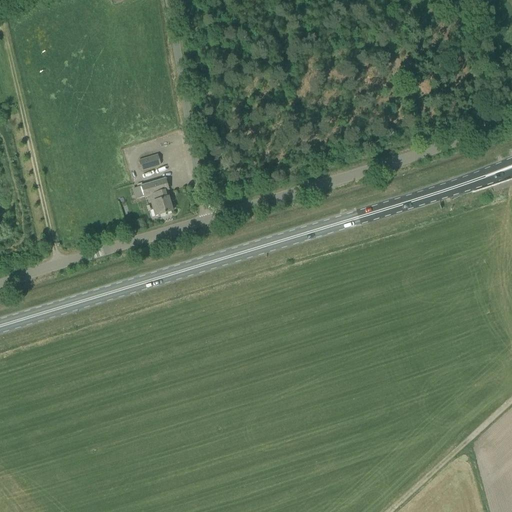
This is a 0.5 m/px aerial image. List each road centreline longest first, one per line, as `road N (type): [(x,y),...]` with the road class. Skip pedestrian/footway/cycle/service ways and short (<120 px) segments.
road 1 (primary): [(0,325),(432,194)]
road 2 (unclassified): [(207,220),(511,118)]
road 3 (unclassified): [(207,220),(166,0)]
road 4 (unclassified): [(0,286),(207,220)]
